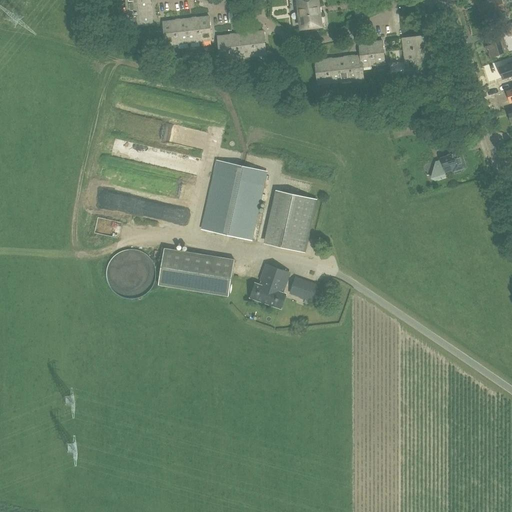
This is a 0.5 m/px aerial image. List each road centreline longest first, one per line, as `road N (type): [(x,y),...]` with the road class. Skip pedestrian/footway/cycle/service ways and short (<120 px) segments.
road 1 (tertiary): [(511,201),(447,0)]
road 2 (residential): [(396,2),(328,38),(304,40),(209,0)]
